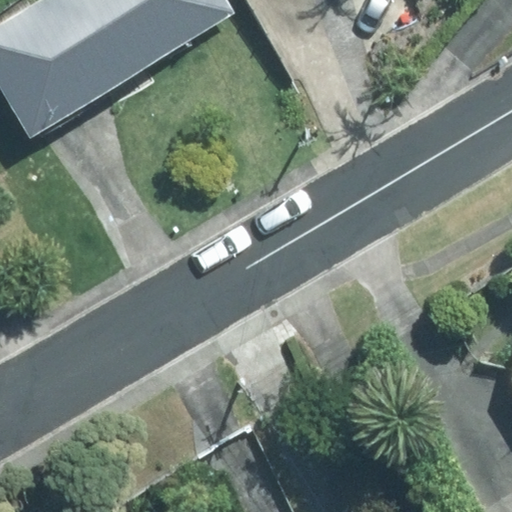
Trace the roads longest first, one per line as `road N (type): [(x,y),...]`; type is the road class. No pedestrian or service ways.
road 1 (residential): [(511,111),(0,410)]
road 2 (unknown): [(216,284),(331,511)]
